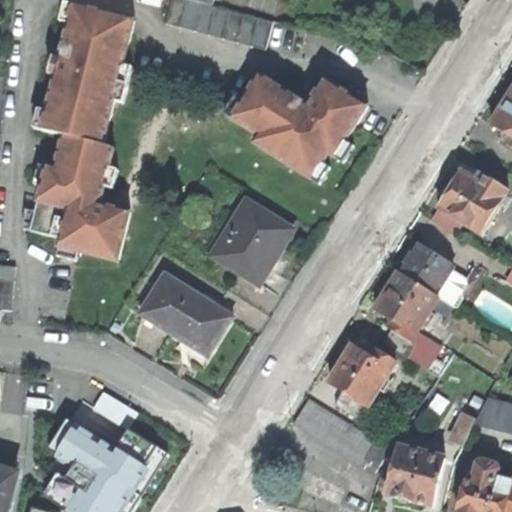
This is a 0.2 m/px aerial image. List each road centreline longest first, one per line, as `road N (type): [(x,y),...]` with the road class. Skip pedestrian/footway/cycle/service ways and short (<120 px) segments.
road 1 (residential): [(239,441),(488,34)]
road 2 (residential): [(239,441),(94,358),(0,346)]
